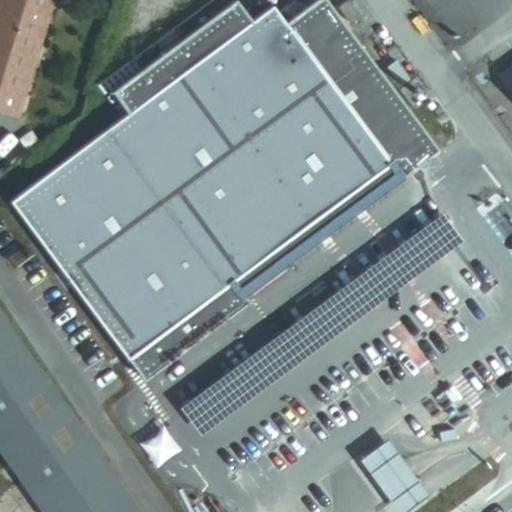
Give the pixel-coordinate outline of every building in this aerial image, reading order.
[(0,0),(0,115),(10,119),(47,0),(0,0)] [(442,153),(329,0),(321,0),(288,25),(276,8),(255,24),(239,2),(114,94),(131,115),(13,202),(145,382),(251,304),(246,297),(442,153)] [(511,91),(511,73),(503,80),(511,91)] [(150,511),(0,304),(0,433),(57,511),(150,511)] [(459,442),(457,432),(442,436),(444,445),(459,442)] [(408,464),(392,438),(362,459),(378,483),(394,508),(396,511),(410,511),(431,498),(424,487),(408,464)]
